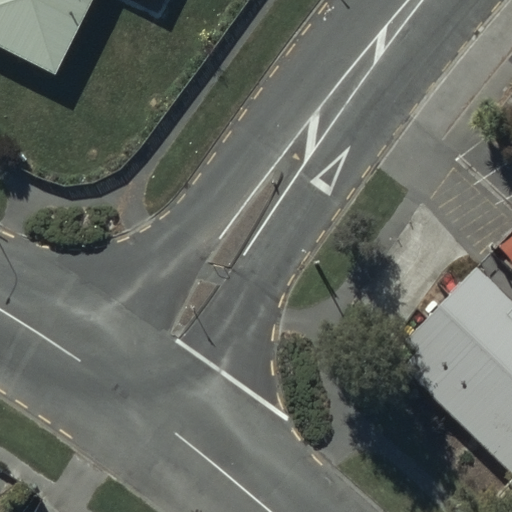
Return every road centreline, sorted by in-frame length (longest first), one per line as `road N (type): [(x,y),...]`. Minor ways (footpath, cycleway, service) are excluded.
road 1 (tertiary): [(140,399),(442,0)]
road 2 (residential): [(140,399),(273,511)]
road 3 (tertiary): [(0,309),(140,399)]
